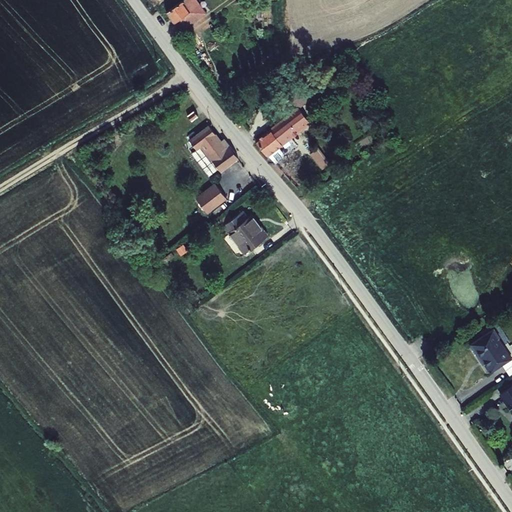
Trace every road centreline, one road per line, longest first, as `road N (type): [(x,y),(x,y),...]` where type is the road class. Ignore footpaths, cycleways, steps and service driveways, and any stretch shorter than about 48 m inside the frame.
road 1 (residential): [(132,0),(348,272),(511,501)]
road 2 (track): [(0,190),(188,76)]
